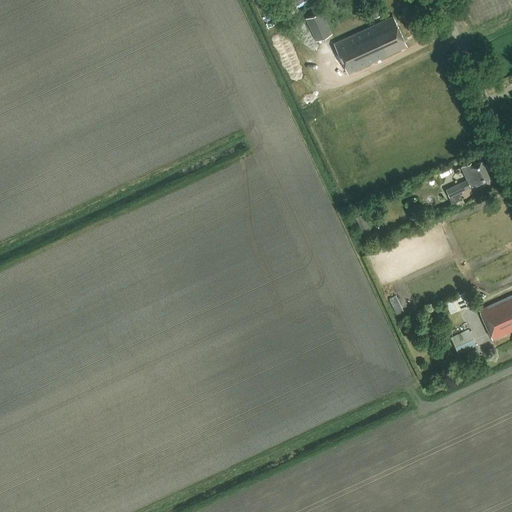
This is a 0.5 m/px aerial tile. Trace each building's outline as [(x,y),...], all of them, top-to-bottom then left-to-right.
[(321,10),(305,18),(315,41),(332,33),(321,10)] [(392,16),(377,23),(334,43),(348,73),(406,46),(392,16)] [(458,192),(470,186),(489,177),(481,161),(473,165),(472,162),(461,167),(467,179),(445,190),(452,204),(461,199),(458,192)] [(362,213),(355,217),(367,243),(379,238),(376,231),(371,233),(362,213)] [(466,290),(455,295),(460,308),(472,303),(466,290)] [(511,293),(479,309),(493,339),(511,330),(511,293)] [(468,327),(449,336),(458,355),(476,346),(468,327)]
